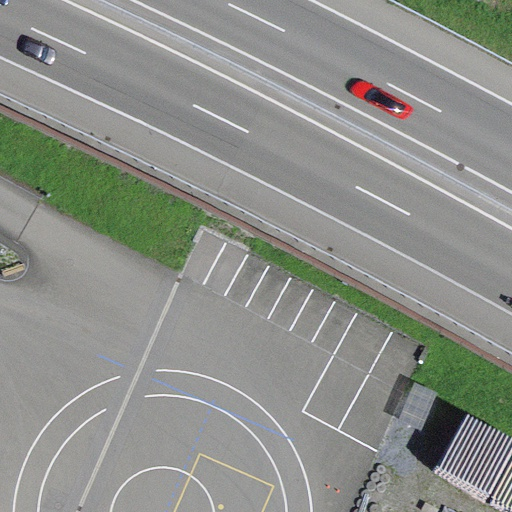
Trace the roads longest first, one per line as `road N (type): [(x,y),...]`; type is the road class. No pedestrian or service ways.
road 1 (motorway): [(0,8),(231,116),(511,265)]
road 2 (motorway): [(511,138),(242,0)]
